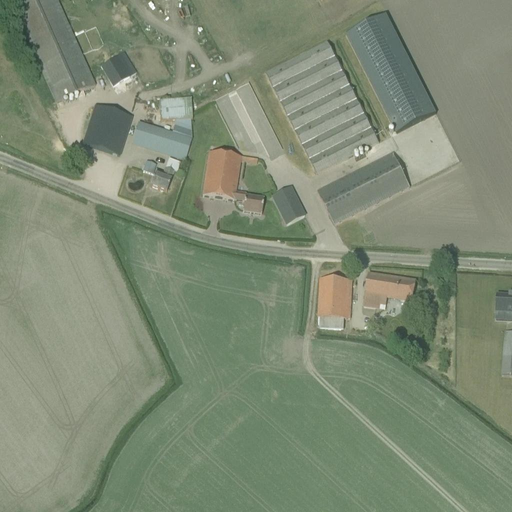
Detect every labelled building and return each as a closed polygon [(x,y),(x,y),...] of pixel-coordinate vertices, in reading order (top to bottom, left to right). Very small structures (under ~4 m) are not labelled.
[(8,0),(56,105),(95,87),(55,0),(8,0)] [(396,135),(435,116),(385,17),(346,37),(396,135)] [(265,75),(310,165),(315,174),(314,174),(315,176),(316,176),(378,145),(327,44),(265,75)] [(100,68),(112,88),(136,74),(123,53),(100,68)] [(158,102),(159,124),(191,122),(190,100),(158,102)] [(95,108),(85,136),(82,146),(119,157),(131,119),(95,108)] [(132,144),(186,160),(191,141),(138,125),(132,144)] [(209,154),(202,198),(234,202),(234,201),(244,203),(242,214),(261,217),(262,207),(263,200),(245,197),(235,195),(235,193),(239,164),(240,159),(209,154)] [(408,189),(392,156),(317,194),(334,227),(408,189)] [(154,176),(150,188),(166,194),(171,182),(170,182),(173,173),(176,174),(180,164),(168,160),(162,178),(154,176)] [(139,161),(137,171),(145,173),(148,163),(139,161)] [(272,198),(282,218),(286,227),(304,218),(289,189),(272,198)] [(367,276),(362,309),(379,311),(380,307),(385,308),(386,299),(412,303),(415,284),(367,276)] [(319,280),(319,290),(317,320),(346,321),(348,282),(319,280)] [(496,313),(511,314),(511,298),(508,299),(509,297),(496,296),(496,313)] [(511,334),(505,334),(504,344),(500,377),(511,377),(511,334)]
